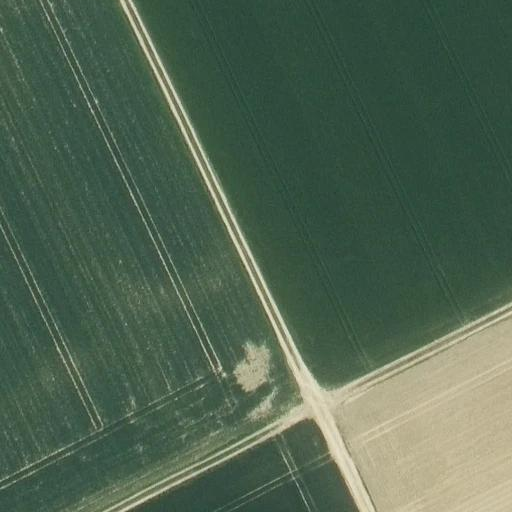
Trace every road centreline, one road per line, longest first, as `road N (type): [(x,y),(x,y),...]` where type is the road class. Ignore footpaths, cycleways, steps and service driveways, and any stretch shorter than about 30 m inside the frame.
road 1 (track): [(365,511),(122,0)]
road 2 (track): [(112,511),(511,309)]
